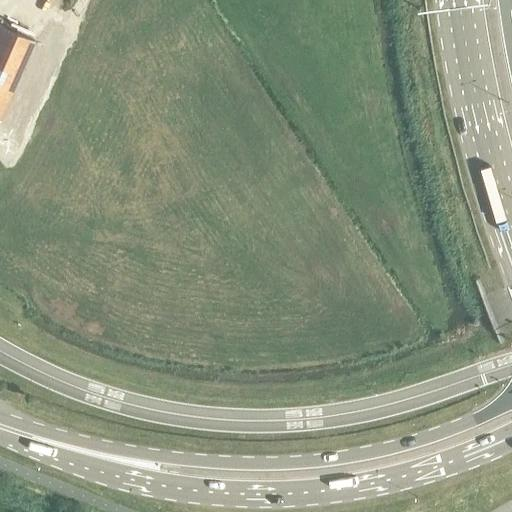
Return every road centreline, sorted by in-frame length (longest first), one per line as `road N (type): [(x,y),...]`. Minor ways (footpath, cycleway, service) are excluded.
road 1 (tertiary): [(5,429),(106,471),(199,493),(303,494),(390,476),(511,435)]
road 2 (tertiary): [(511,402),(360,451),(257,463),(147,456),(5,429)]
road 3 (primary): [(459,0),(485,138),(511,227)]
